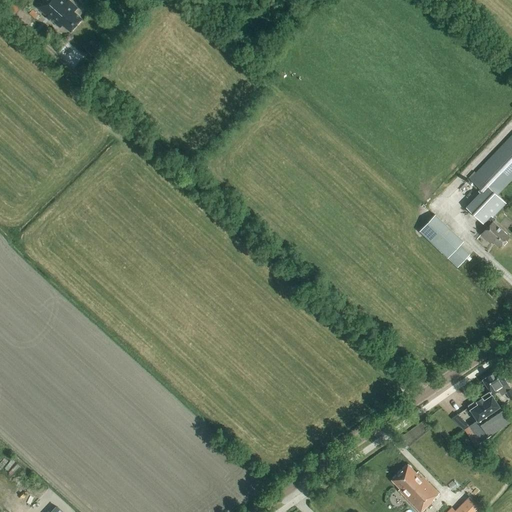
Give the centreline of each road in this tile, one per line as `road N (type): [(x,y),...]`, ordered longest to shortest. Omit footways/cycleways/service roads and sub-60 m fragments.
road 1 (track): [(426,390),(25,30)]
road 2 (tertiary): [(256,511),(511,332)]
